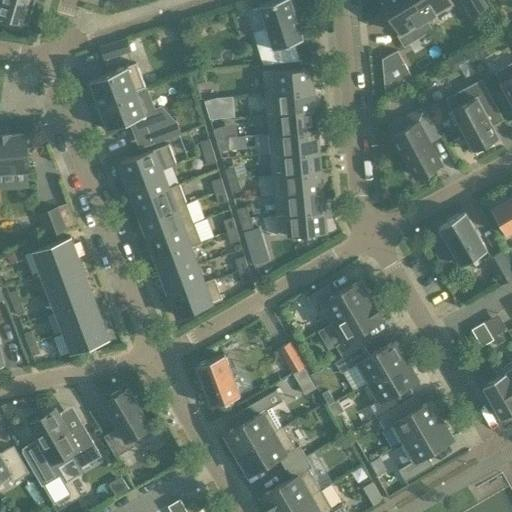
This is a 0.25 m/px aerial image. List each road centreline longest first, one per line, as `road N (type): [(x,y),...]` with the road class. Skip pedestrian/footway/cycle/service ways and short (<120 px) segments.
road 1 (residential): [(152,357),(55,94),(51,55)]
road 2 (residential): [(372,235),(152,357)]
road 3 (residential): [(372,235),(362,218),(339,0)]
road 4 (residential): [(223,0),(51,55)]
road 5 (residential): [(511,160),(372,235)]
road 6 (residential): [(152,357),(0,390)]
road 7 (residential): [(214,463),(152,357)]
